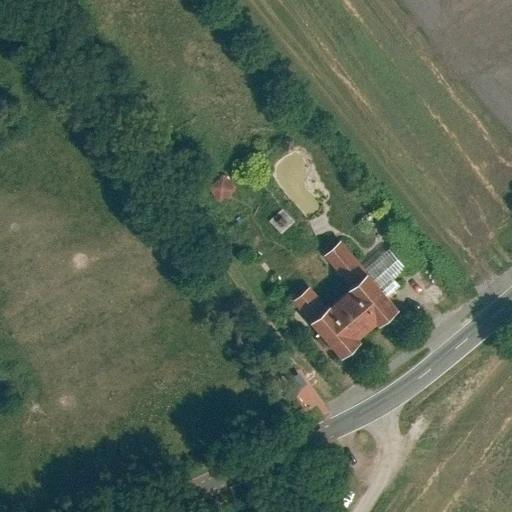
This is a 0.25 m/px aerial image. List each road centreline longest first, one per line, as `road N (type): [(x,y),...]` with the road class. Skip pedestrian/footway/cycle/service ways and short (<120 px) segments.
road 1 (track): [(25,0),(344,424)]
road 2 (secondary): [(511,299),(416,381),(327,432)]
road 3 (secondary): [(149,511),(327,432)]
